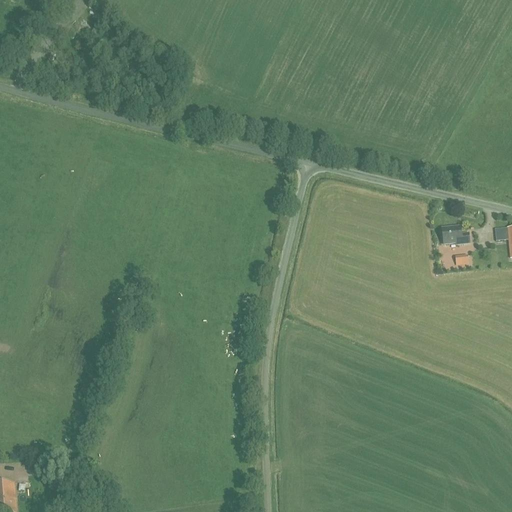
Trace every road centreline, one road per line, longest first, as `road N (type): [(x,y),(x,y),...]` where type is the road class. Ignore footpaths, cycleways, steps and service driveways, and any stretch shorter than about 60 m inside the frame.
road 1 (unclassified): [(267,511),(271,313),(308,163)]
road 2 (unclassified): [(308,163),(0,87)]
road 3 (unclassified): [(511,212),(308,163)]
